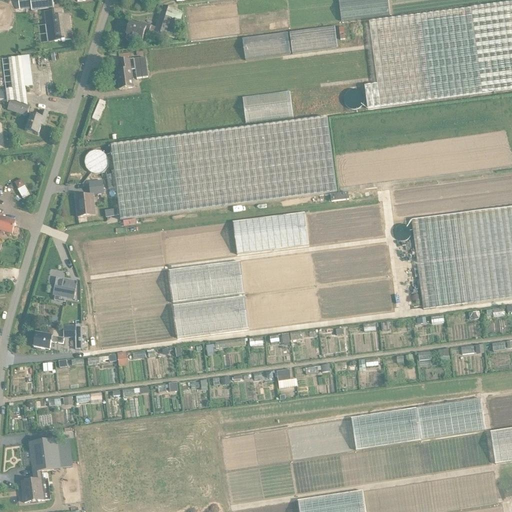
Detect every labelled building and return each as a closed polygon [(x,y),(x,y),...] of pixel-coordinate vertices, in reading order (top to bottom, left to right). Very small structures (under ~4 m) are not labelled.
[(53,7),(52,0),(17,0),(19,7),(31,6),(31,10),(53,7)] [(235,0),(219,0),(187,3),(188,21),(197,20),(196,17),(193,17),(192,12),(198,11),(228,8),(229,21),(228,21),(229,33),(238,32),(235,0)] [(470,8),(369,21),(377,84),(364,85),(367,108),(511,89),(511,2),(470,8)] [(67,26),(69,26),(67,15),(61,16),(60,10),(46,12),(46,18),(50,18),(53,41),(61,40),(62,41),(64,41),(64,40),(70,39),(69,30),(68,30),(67,26)] [(180,21),(160,15),(160,14),(158,21),(178,27),(180,21)] [(155,28),(154,32),(165,35),(167,32),(175,34),(178,27),(158,21),(155,28)] [(145,31),(149,32),(151,26),(140,22),(139,25),(129,22),(128,25),(126,25),(124,32),(126,32),(126,34),(127,35),(126,40),(140,45),(145,31)] [(335,26),(242,37),(245,59),(338,47),(335,26)] [(133,59),(136,78),(147,77),(145,58),(133,59)] [(134,70),(133,59),(118,61),(119,69),(116,69),(117,71),(119,89),(133,87),(131,70),(134,70)] [(361,99),(358,89),(345,93),(348,103),(361,99)] [(246,122),(293,116),(290,91),(243,96),(246,122)] [(26,116),(27,114),(29,105),(10,99),(7,110),(26,116)] [(99,120),(106,101),(100,99),(93,118),(99,120)] [(48,113),(41,110),(39,116),(31,114),(25,130),(38,134),(42,121),(45,122),(48,113)] [(120,220),(336,192),(327,117),(110,145),(120,220)] [(110,162),(110,159),(109,157),(108,154),(106,152),(104,150),(102,149),(99,148),(96,148),(93,148),(91,149),(88,150),(87,152),(85,154),(83,156),(83,159),(82,162),(82,164),(83,167),(84,169),(86,172),(88,173),(90,175),(93,176),(96,176),(99,176),(101,175),(104,174),(106,172),(107,170),(109,168),(110,165),(110,162)] [(23,198),(31,194),(21,177),(13,182),(23,198)] [(100,180),(89,182),(91,195),(92,195),(104,194),(102,181),(100,180)] [(91,195),(75,197),(76,205),(77,205),(77,208),(78,217),(95,215),(92,195),(91,195)] [(380,203),(308,211),(312,244),(384,237),(380,203)] [(511,206),(411,220),(423,309),(506,298),(511,297),(511,206)] [(4,215),(0,214),(0,233),(4,235),(4,233),(12,235),(12,234),(14,234),(16,228),(14,227),(16,222),(3,218),(4,215)] [(322,318),(393,311),(390,276),(387,276),(384,243),(312,250),(316,285),(319,285),(322,318)] [(58,278),(55,296),(72,299),(75,281),(58,278)] [(388,322),(380,323),(381,331),(389,330),(388,322)] [(63,336),(75,336),(75,326),(63,326),(63,336)] [(299,332),(290,333),(291,341),(300,340),(299,332)] [(64,338),(52,336),(36,333),(33,347),(49,350),(51,342),(63,344),(64,338)] [(288,333),(281,334),(282,343),(289,342),(288,333)] [(492,343),(494,351),(506,349),(505,341),(492,343)] [(475,346),(476,354),(484,353),(483,345),(475,346)] [(439,357),(449,356),(448,349),(438,350),(439,357)] [(430,352),(419,354),(420,361),(431,360),(430,352)] [(51,363),(43,364),(43,372),(52,371),(51,363)] [(328,364),(320,365),(321,372),(329,371),(328,364)] [(296,379),(290,380),(289,370),(276,372),(277,374),(275,374),(275,377),(277,377),(278,389),(297,387),(296,379)] [(229,377),(221,378),(221,385),(229,385),(229,377)] [(169,383),(169,385),(169,387),(170,392),(177,391),(176,383),(169,383)] [(221,437),(226,469),(311,457),(307,431),(317,429),(316,424),(221,437)] [(495,462),(511,460),(511,427),(491,430),(495,462)] [(72,467),(68,439),(57,440),(60,468),(63,468),(72,467)] [(29,443),(33,480),(41,480),(40,472),(60,469),(60,468),(57,440),(56,440),(29,443)] [(234,504),(295,495),(292,460),(228,471),(234,504)] [(493,471),(428,479),(432,511),(433,511),(498,504),(493,471)] [(41,480),(33,480),(21,482),(22,490),(23,490),(24,494),(23,494),(24,503),(43,500),(41,480)]
